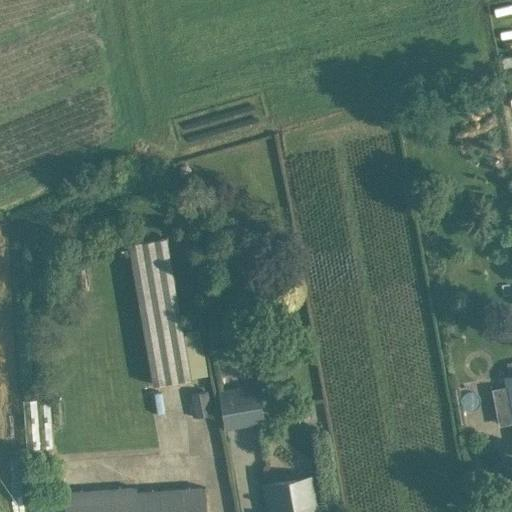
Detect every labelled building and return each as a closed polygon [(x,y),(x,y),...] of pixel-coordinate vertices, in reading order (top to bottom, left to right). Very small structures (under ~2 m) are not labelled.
[(129,242),(153,384),(192,377),(184,330),(167,235),(129,242)] [(45,310),(59,308),(57,295),(43,296),(45,310)] [(499,423),(511,420),(511,374),(504,376),(507,387),(493,390),(499,423)] [(225,429),(266,422),(259,383),(218,390),(225,429)] [(191,393),(195,417),(213,414),(208,390),(191,393)] [(264,483),(268,511),(322,511),(315,474),(264,483)] [(207,511),(205,486),(137,491),(137,486),(65,491),(66,511),(207,511)]
